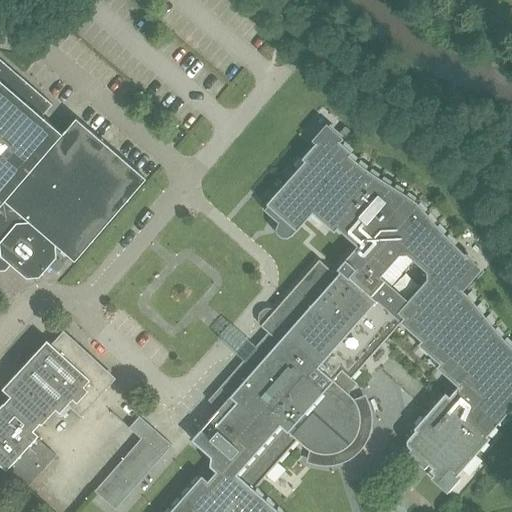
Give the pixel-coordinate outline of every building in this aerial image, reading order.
[(0,256),(0,257),(10,265),(26,279),(39,278),(56,258),(55,245),(74,261),(146,179),(76,118),(62,134),(42,116),(52,104),(0,59),(0,256)] [(416,202),(404,194),(379,178),(367,170),(356,161),(349,155),(351,153),(339,142),(341,139),(325,125),(311,141),(314,144),(301,159),(304,161),(263,208),(280,223),(278,228),(279,233),(283,236),(288,237),(292,234),(296,230),(312,212),(334,232),(337,228),(357,246),(333,272),(319,259),(310,269),(300,280),(274,310),(271,309),(270,309),(267,308),(264,309),(260,312),(258,315),(258,319),(259,323),(261,325),(260,326),(268,332),(256,346),(266,355),(191,440),(210,457),(209,466),(216,471),(207,481),(201,476),(169,511),(279,511),(253,489),(297,440),(302,445),(301,446),(302,447),(303,446),(313,452),(325,454),(337,453),(347,447),(355,438),(360,427),(360,415),(356,403),(349,394),(349,393),(348,392),(347,393),(342,388),(358,371),(400,323),(413,334),(421,341),(418,344),(439,363),(436,367),(458,386),(455,390),(449,396),(445,393),(414,428),(415,430),(408,438),(406,441),(407,444),(408,447),(410,449),(406,453),(424,469),(428,464),(432,467),(429,470),(434,475),(431,478),(446,491),(460,476),(457,474),(490,438),(487,436),(511,406),(511,347),(510,346),(502,337),(467,295),(464,292),(482,272),(465,255),(445,235),(418,204),(416,202)] [(2,389),(10,396),(4,404),(3,403),(0,406),(0,464),(6,470),(7,469),(26,488),(56,455),(36,437),(38,435),(33,430),(39,423),(41,424),(52,412),(55,416),(56,416),(58,417),(59,417),(60,417),(62,417),(63,416),(64,415),(71,407),(81,416),(110,384),(97,372),(98,370),(99,367),(99,364),(97,361),(63,330),(53,342),(51,344),(47,340),(2,389)] [(172,445),(139,416),(129,428),(162,457),(172,445)] [(114,469),(95,491),(115,509),(135,487),(114,469)]
